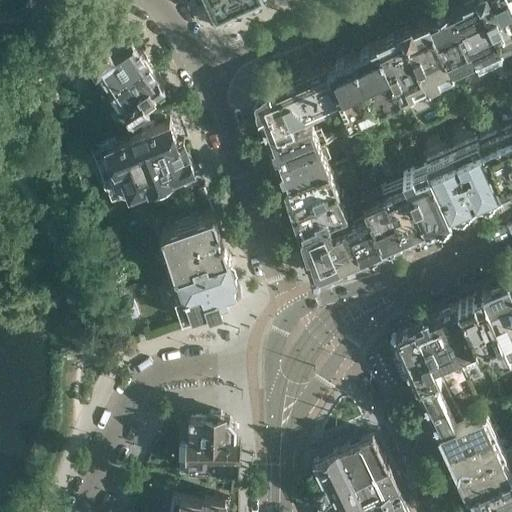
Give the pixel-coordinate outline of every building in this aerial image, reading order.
[(505,46),(483,0),(459,0),(454,3),(480,58),(505,46)] [(511,43),(511,0),(483,0),(505,46),(511,43)] [(480,58),(454,3),(429,14),(454,67),(455,69),(480,58)] [(454,67),(429,14),(404,26),(428,78),(454,67)] [(428,78),(404,26),(379,38),(403,89),(428,78)] [(105,87),(148,58),(138,43),(139,43),(132,33),(119,41),(115,35),(109,39),(108,37),(107,37),(103,31),(74,49),(76,52),(75,54),(75,55),(75,57),(75,58),(75,60),(75,61),(77,63),(78,65),(79,66),(81,67),(82,67),(84,67),(86,67),(88,67),(90,66),(91,68),(92,68),(105,87)] [(408,98),(403,89),(379,38),(354,49),(378,101),(382,110),(408,98)] [(378,101),(354,49),(328,62),(329,62),(343,94),(352,113),(378,101)] [(152,92),(165,83),(158,73),(148,58),(105,87),(117,106),(124,101),(132,114),(156,97),(152,92)] [(343,94),(329,62),(280,84),(292,116),(343,94)] [(292,116),(280,84),(267,90),(266,91),(263,92),(262,93),(260,95),(259,98),(258,99),(258,100),(258,102),(258,104),(258,106),(258,107),(259,110),(270,138),(296,127),(292,116)] [(442,130),(437,117),(411,129),(417,141),(442,130)] [(195,165),(184,138),(179,140),(170,118),(108,142),(117,164),(112,169),(111,175),(114,184),(116,185),(116,186),(118,187),(124,189),(125,190),(127,189),(128,189),(130,188),(131,190),(150,183),(152,186),(153,186),(158,186),(162,185),(165,184),(169,182),(172,180),(175,178),(173,174),(195,165)] [(323,142),(315,122),(314,119),(296,127),(270,138),(278,160),(323,142)] [(511,189),(511,126),(478,142),(478,141),(474,142),(476,148),(472,149),(471,147),(453,155),(451,150),(425,161),(428,168),(449,217),(511,189)] [(332,164),(323,142),(278,160),(287,184),(332,164)] [(70,157),(96,224),(122,214),(96,146),(70,157)] [(342,187),(332,164),(287,184),(294,208),(338,189),(342,187)] [(449,217),(428,168),(416,174),(413,166),(402,171),(404,174),(406,180),(426,227),(449,217)] [(426,227),(406,180),(404,174),(382,184),(385,190),(405,237),(426,227)] [(405,237),(385,190),(382,184),(360,193),(369,214),(383,246),(405,237)] [(348,213),(338,189),(294,208),(302,232),(322,223),(323,224),(348,213)] [(230,254),(215,208),(159,226),(174,272),(230,254)] [(383,246),(369,214),(355,220),(354,218),(347,221),(348,223),(362,255),(383,246)] [(325,230),(323,224),(322,223),(302,232),(313,270),(320,274),(320,273),(340,265),(325,230)] [(362,255),(348,223),(335,229),(334,226),(325,230),(340,265),(362,255)] [(236,290),(232,279),(237,278),(230,254),(174,272),(170,273),(178,298),(177,299),(183,319),(199,313),(200,314),(210,311),(211,313),(223,309),(220,302),(233,298),(231,292),(236,290)] [(511,285),(509,278),(484,289),(507,339),(510,346),(511,345),(511,285)] [(507,339),(484,289),(458,300),(459,300),(482,350),(495,344),(500,355),(511,350),(510,346),(507,339)] [(482,350),(459,300),(436,310),(457,353),(464,350),(467,356),(482,350)] [(459,360),(457,353),(436,310),(414,319),(435,363),(444,359),(447,366),(459,360)] [(435,363),(414,319),(397,326),(394,333),(395,335),(388,338),(386,343),(403,381),(414,376),(419,386),(438,377),(440,376),(435,363)] [(440,376),(438,377),(419,386),(429,409),(430,408),(449,400),(455,397),(444,374),(440,376)] [(458,421),(449,400),(430,408),(432,412),(431,413),(439,429),(440,429),(458,421)] [(237,437),(237,423),(230,416),(225,415),(225,414),(221,410),(211,410),(207,413),(207,415),(190,415),(190,417),(182,420),(182,430),(190,433),(190,436),(237,437)] [(493,430),(483,410),(459,421),(458,421),(440,429),(449,450),(493,430)] [(459,470),(502,450),(493,430),(449,450),(459,470)] [(411,511),(395,477),(373,432),(339,448),(338,447),(315,458),(315,457),(313,458),(320,472),(316,474),(316,473),(314,474),(315,476),(319,485),(314,487),(326,511),(411,511)] [(237,437),(190,436),(182,436),(182,466),(219,467),(219,468),(239,469),(239,437),(237,437)] [(502,450),(459,470),(468,490),(511,470),(502,450)] [(483,510),(511,497),(511,470),(468,490),(476,507),(476,508),(483,510)] [(227,511),(230,496),(204,492),(203,495),(173,491),(170,508),(166,510),(165,511),(227,511)]
